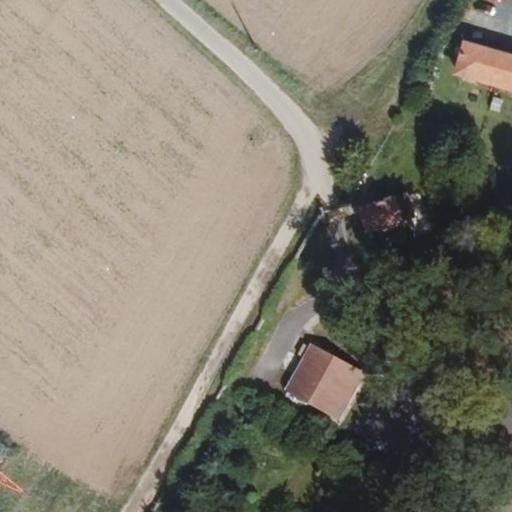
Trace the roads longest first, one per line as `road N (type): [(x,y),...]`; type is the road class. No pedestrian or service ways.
road 1 (track): [(310,166),(306,194),(244,319),(132,511)]
road 2 (unclassified): [(259,367),(286,323),(326,293),(338,270),(310,166)]
road 3 (unclassified): [(164,0),(276,99),(298,127),(310,166)]
